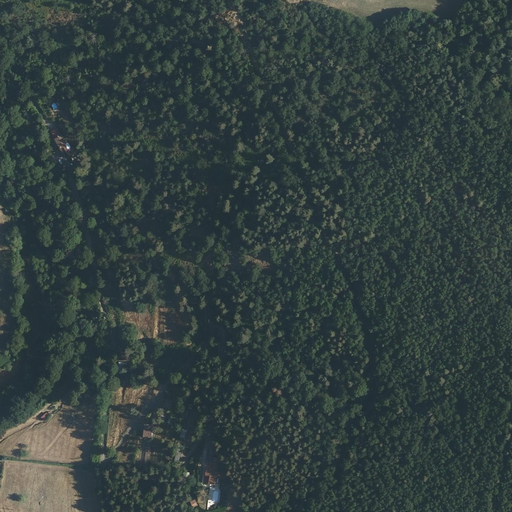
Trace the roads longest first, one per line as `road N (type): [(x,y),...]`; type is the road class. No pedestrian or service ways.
road 1 (unclassified): [(110,511),(103,437),(112,323),(74,179),(45,117),(0,67)]
road 2 (track): [(290,0),(413,26),(426,51),(428,110),(463,214),(511,284)]
